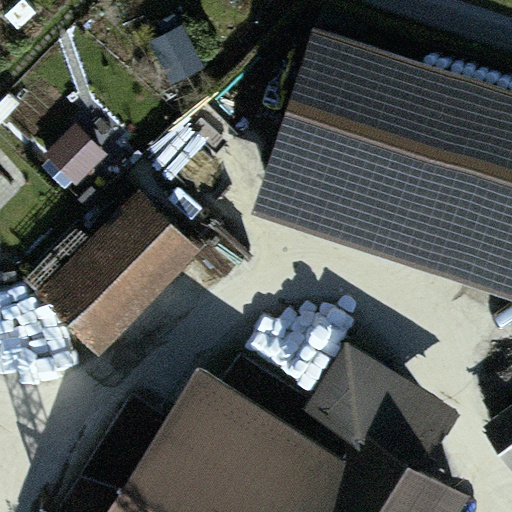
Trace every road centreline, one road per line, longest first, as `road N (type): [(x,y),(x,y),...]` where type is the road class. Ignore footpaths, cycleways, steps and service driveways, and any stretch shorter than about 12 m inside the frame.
road 1 (track): [(0,397),(106,381),(325,244),(443,16)]
road 2 (unclassified): [(395,0),(511,36)]
